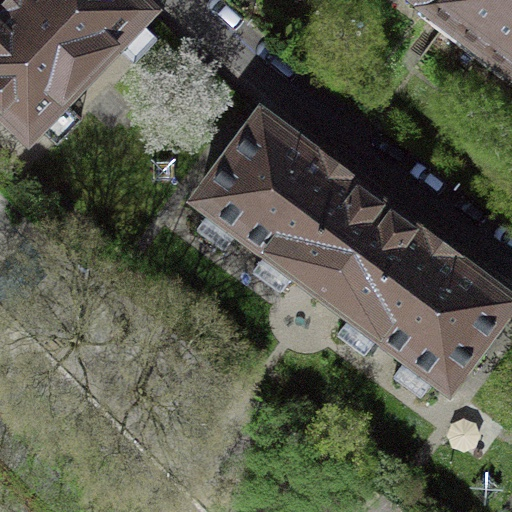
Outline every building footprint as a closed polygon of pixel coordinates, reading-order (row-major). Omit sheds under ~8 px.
[(0,111),(28,139),(150,11),(138,0),(16,0),(9,7),(0,16),(0,111)] [(420,16),(421,17),(434,0),(423,0),(429,4),(420,16)] [(511,0),(434,0),(421,17),(511,86),(511,0)] [(328,165),(261,115),(198,201),(323,294),(386,209),(328,165)] [(457,261),(386,209),(323,294),(448,387),(511,302),(457,261)]
